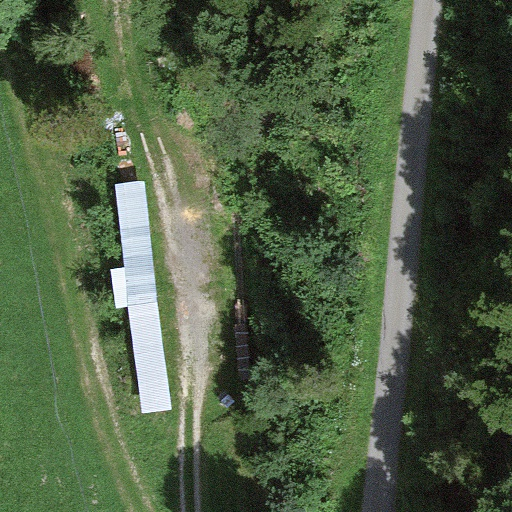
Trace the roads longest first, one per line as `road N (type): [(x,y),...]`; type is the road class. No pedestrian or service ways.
road 1 (track): [(32,0),(132,434),(162,511)]
road 2 (track): [(434,0),(394,511)]
